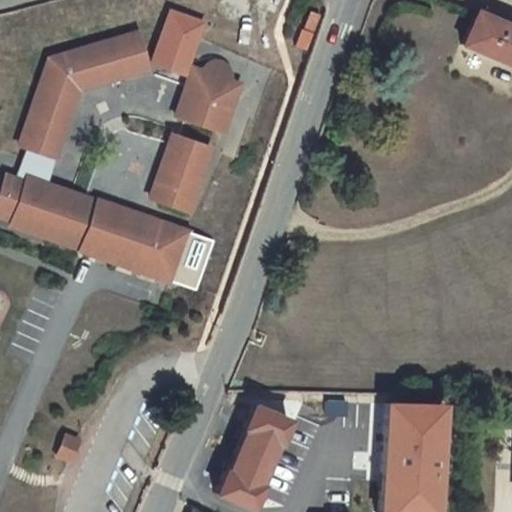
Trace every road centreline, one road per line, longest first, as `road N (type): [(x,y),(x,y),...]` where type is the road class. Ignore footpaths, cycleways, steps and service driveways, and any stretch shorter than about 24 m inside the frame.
road 1 (tertiary): [(160,511),(345,0)]
road 2 (track): [(270,210),(327,235),(376,233),(492,193),(511,177)]
